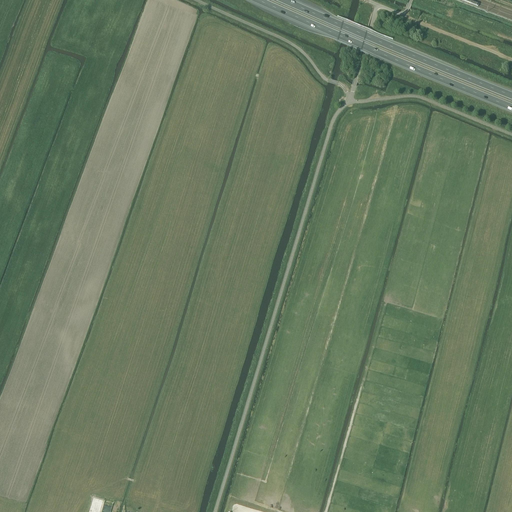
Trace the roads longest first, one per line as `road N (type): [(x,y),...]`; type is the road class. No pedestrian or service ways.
road 1 (trunk): [(258,0),(511,107)]
road 2 (trunk): [(511,95),(284,0)]
